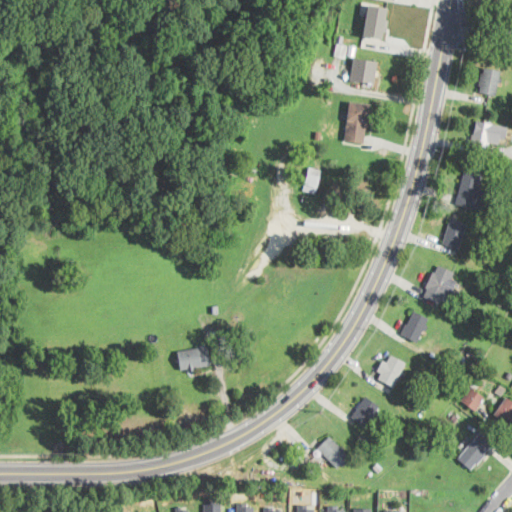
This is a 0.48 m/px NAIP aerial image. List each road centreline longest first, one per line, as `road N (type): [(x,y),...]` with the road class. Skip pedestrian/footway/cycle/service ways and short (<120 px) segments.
road 1 (tertiary): [(228,441),(312,380),(373,287),(408,199),(446,26)]
road 2 (tertiary): [(0,471),(126,470),(228,441)]
